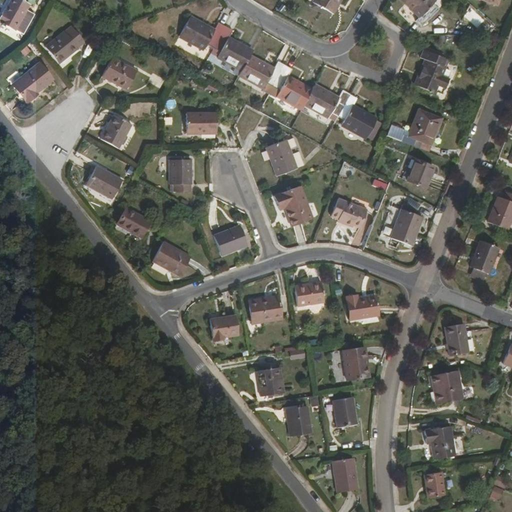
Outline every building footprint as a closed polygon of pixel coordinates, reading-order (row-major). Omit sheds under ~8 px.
[(32,10),(37,0),(22,0),(21,3),(15,0),(11,0),(4,14),(2,13),(0,16),(0,25),(1,26),(0,26),(0,27),(3,30),(4,27),(13,33),(14,31),(22,36),(33,15),(25,11),(27,7),(32,10)] [(314,4),(331,15),(332,15),(340,0),(315,0),(313,4),(314,4)] [(401,0),(419,18),(415,23),(421,28),(426,22),(437,12),(438,10),(433,5),(434,3),(431,0),(401,0)] [(328,19),(331,15),(314,4),(311,9),(328,19)] [(437,12),(426,22),(428,25),(439,14),(437,12)] [(206,46),(214,32),(189,19),(186,25),(179,37),(204,51),(206,46)] [(213,50),(225,28),(218,24),(214,32),(206,46),(213,50)] [(58,65),(84,45),(70,28),(44,48),(58,65)] [(227,40),(232,32),(225,28),(213,50),(220,54),(227,40)] [(252,53),(227,40),(220,54),(217,58),(242,72),(249,58),(252,53)] [(423,52),(440,59),(441,56),(424,49),(423,52)] [(445,71),(447,65),(444,64),(446,61),(440,59),(423,52),(420,59),(425,62),(415,86),(435,95),(436,92),(438,87),(443,90),(444,90),(448,81),(447,80),(442,78),(445,71)] [(249,58),(242,72),(239,77),(263,90),(266,85),(273,71),(249,58)] [(135,73),(111,60),(101,78),(125,92),(135,73)] [(273,88),(285,67),(277,63),(273,71),(266,85),(273,88)] [(35,95),(51,81),(39,66),(12,87),(26,104),(36,96),(35,95)] [(280,92),(291,71),(285,67),(273,88),(280,92)] [(442,78),(447,80),(450,73),(445,71),(442,78)] [(304,105),(311,92),(287,78),(280,92),(277,97),(301,110),(304,105)] [(270,94),(273,88),(266,85),(263,90),(270,94)] [(328,119),(331,114),(338,100),(314,87),(311,92),(304,105),(328,119)] [(280,92),(273,88),(270,94),(277,97),(280,92)] [(337,118),(349,96),(342,92),(338,100),(331,114),(337,118)] [(352,108),(356,100),(349,96),(337,118),(344,121),(352,108)] [(367,138),(375,122),(376,120),(352,108),(344,121),(342,126),(366,139),(367,138)] [(415,141),(431,147),(441,120),(417,111),(408,134),(407,138),(415,141)] [(215,115),(185,115),(186,135),(215,135),(215,115)] [(118,151),(131,127),(113,117),(100,141),(118,151)] [(381,124),(375,122),(367,138),(372,142),(377,133),(381,124)] [(407,138),(408,134),(404,134),(404,132),(393,127),(392,128),(390,127),(386,136),(412,147),(415,141),(407,138)] [(412,147),(428,153),(431,147),(415,141),(412,147)] [(276,178),(296,170),(285,142),(265,150),(276,178)] [(194,160),(193,183),(204,183),(205,161),(194,160)] [(402,180),(407,182),(414,162),(409,160),(402,180)] [(191,194),(190,162),(169,162),(169,186),(173,186),(173,194),(191,194)] [(414,162),(407,182),(425,189),(433,169),(414,162)] [(111,201),(121,182),(95,169),(85,187),(111,201)] [(292,228),(311,221),(299,188),(273,198),(278,211),(284,209),(292,228)] [(507,232),(511,218),(511,196),(506,193),(503,201),(497,198),(487,224),(507,232)] [(343,223),(342,226),(352,229),(352,227),(359,229),(366,211),(337,201),(330,218),(337,221),(343,223)] [(148,224),(124,210),(116,226),(140,239),(148,224)] [(411,248),(422,219),(401,211),(390,239),(411,248)] [(246,247),(239,227),(221,234),(219,229),(211,231),(214,237),(213,237),(221,258),(246,247)] [(470,268),(473,269),(486,274),(489,275),(499,250),(480,242),(470,268)] [(179,278),(189,259),(162,244),(151,263),(179,278)] [(486,274),(473,269),(469,277),(482,283),(486,274)] [(296,309),(323,304),(320,284),(293,288),(296,309)] [(349,322),(378,318),(375,298),(357,301),(356,297),(345,299),(349,322)] [(251,325),(281,321),(278,298),(248,303),(251,325)] [(237,337),(234,317),(208,321),(212,344),(222,342),(222,339),(237,337)] [(468,354),(463,326),(444,328),(449,358),(468,354)] [(284,359),(304,357),(303,347),(283,349),(284,359)] [(369,379),(364,349),(342,352),(347,383),(369,379)] [(511,357),(506,355),(502,365),(511,369),(511,357)] [(283,395),(280,370),(256,373),(260,398),(283,395)] [(435,387),(439,405),(462,401),(457,373),(431,378),(432,387),(435,387)] [(319,407),(317,397),(313,398),(310,399),(311,409),(319,407)] [(356,427),(352,400),(333,403),(337,430),(356,427)] [(310,436),(306,408),(285,412),(289,439),(310,436)] [(433,462),(454,458),(450,429),(423,433),(425,446),(430,445),(433,462)] [(357,492),(352,460),(332,464),(336,495),(357,492)] [(444,498),(440,474),(425,477),(428,500),(444,498)]
